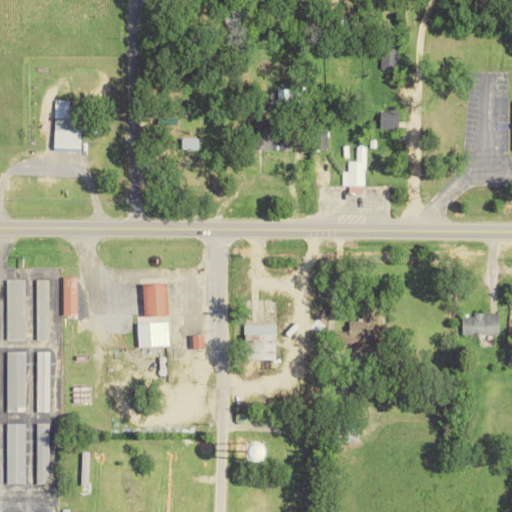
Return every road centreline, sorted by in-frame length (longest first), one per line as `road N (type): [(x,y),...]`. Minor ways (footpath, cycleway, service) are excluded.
road 1 (primary): [(511,226),(0,223)]
road 2 (residential): [(214,224),(213,511)]
road 3 (residential): [(404,225),(403,87),(340,8)]
